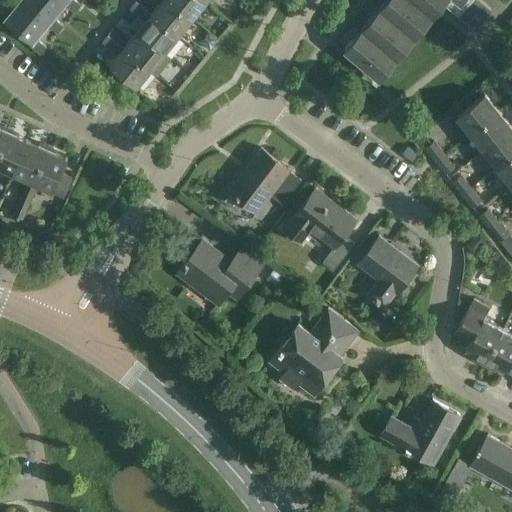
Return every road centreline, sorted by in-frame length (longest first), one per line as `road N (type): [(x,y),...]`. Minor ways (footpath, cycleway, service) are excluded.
road 1 (residential): [(511,416),(442,374),(436,348),(447,271),(437,241),(257,99)]
road 2 (tertiary): [(265,511),(179,414),(66,332)]
road 3 (residential): [(172,169),(50,115),(0,72)]
road 4 (residential): [(172,169),(66,332)]
